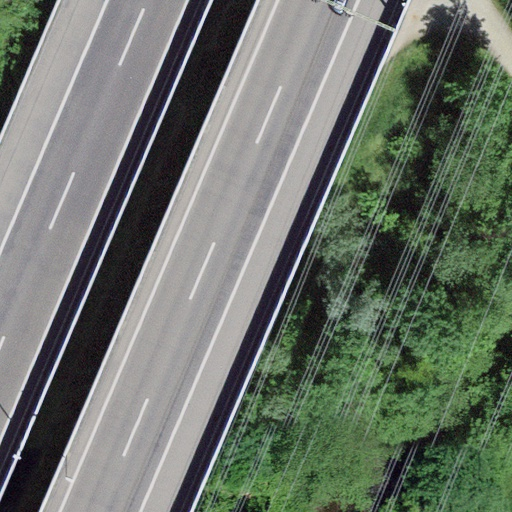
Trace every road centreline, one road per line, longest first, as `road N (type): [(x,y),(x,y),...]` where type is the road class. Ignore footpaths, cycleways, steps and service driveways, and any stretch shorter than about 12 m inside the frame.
road 1 (track): [(409,0),(204,440),(181,511)]
road 2 (motorway): [(102,511),(321,0)]
road 3 (motorway): [(148,0),(0,346)]
